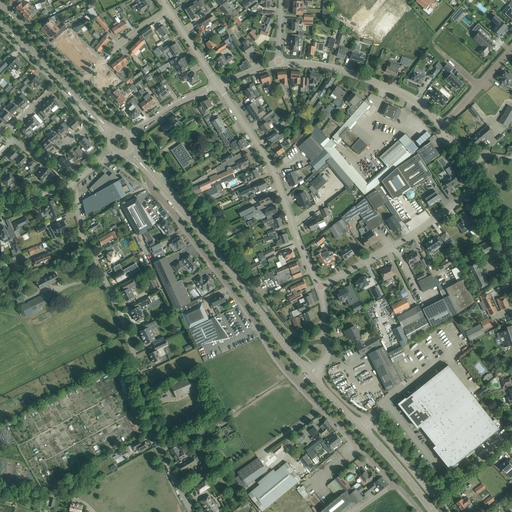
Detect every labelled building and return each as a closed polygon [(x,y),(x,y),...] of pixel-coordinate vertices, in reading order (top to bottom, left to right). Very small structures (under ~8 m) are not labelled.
[(143,0),(141,1),(140,0),(133,0),(136,5),(138,4),(140,6),(137,8),(140,12),(146,9),(147,11),(152,8),(146,0),(143,0)] [(190,7),(185,10),(189,16),(197,11),(205,6),(203,3),(200,5),(197,0),(196,0),(191,3),(193,5),(190,7)] [(222,5),(225,3),(222,0),(216,0),(217,1),(212,5),(216,10),(220,7),(222,5)] [(255,2),(249,7),(250,9),(252,11),(259,6),(258,5),(263,6),(263,8),(264,8),(269,8),(269,5),(271,5),(271,0),(257,0),(255,2)] [(371,21),(364,30),(380,43),(403,15),(406,11),(391,0),(387,0),(376,15),(374,18),(378,22),(376,24),(371,21)] [(425,10),(427,8),(427,9),(428,8),(427,8),(429,6),(432,9),(436,4),(432,0),(417,0),(416,1),(425,10)] [(19,4),(16,8),(21,14),(27,8),(31,6),(29,3),(27,4),(24,1),(22,4),(21,3),(19,4)] [(239,14),(227,1),(225,3),(222,5),(233,19),(236,17),(237,16),(239,14)] [(27,8),(21,14),(27,20),(32,15),(36,11),(31,6),(27,8)] [(197,11),(189,16),(192,21),(199,16),(201,18),(206,14),(205,13),(208,11),(205,6),(197,11)] [(461,7),(453,15),(456,18),(459,15),(462,12),(463,13),(465,11),(461,7)] [(497,15),(494,12),(491,15),(494,18),(491,20),(497,25),(493,30),(500,36),(504,31),(505,32),(509,28),(496,16),(497,15)] [(259,17),(258,20),(264,23),(263,25),(270,28),(273,20),(269,18),(268,17),(268,18),(265,16),(261,14),(259,17)] [(200,25),(196,28),(199,31),(209,25),(209,24),(215,20),(212,15),(209,17),(206,19),(202,22),(199,24),(200,25)] [(55,16),(44,21),(46,23),(41,28),(42,29),(41,30),(46,34),(55,25),(59,23),(55,16)] [(98,16),(95,18),(106,31),(109,29),(98,16)] [(236,17),(233,19),(239,26),(242,23),(237,16),(236,17)] [(121,23),(118,25),(121,30),(127,26),(124,21),(122,19),(120,20),(121,23)] [(114,34),(121,30),(118,25),(116,22),(113,24),(115,27),(112,29),(112,28),(109,30),(111,34),(113,32),(114,34)] [(255,22),(253,26),(259,29),(260,28),(262,29),(260,33),(267,36),(268,32),(270,28),(263,25),(255,22)] [(57,28),(55,25),(46,34),(50,39),(51,38),(52,38),(58,32),(60,34),(66,27),(62,23),(57,28)] [(292,23),(292,31),(297,31),(299,31),(299,35),(304,35),(304,31),(302,31),(303,28),(298,27),(299,23),(295,23),(292,23)] [(83,24),(72,29),(76,32),(77,33),(85,26),(83,24)] [(480,33),(479,33),(477,35),(477,36),(475,38),(485,48),(481,53),(480,51),(479,52),(481,53),(481,54),(482,55),(483,55),(485,56),(489,51),(490,52),(495,46),(492,44),(491,45),(490,44),(491,43),(488,40),(488,39),(490,39),(491,38),(492,37),(492,36),(478,24),(475,27),(481,32),(480,33)] [(199,31),(198,32),(201,35),(204,34),(205,37),(210,34),(214,31),(209,25),(199,31)] [(140,33),(144,38),(146,41),(149,39),(147,36),(153,31),(150,26),(140,33)] [(164,26),(158,29),(162,34),(159,36),(163,42),(168,39),(166,35),(169,34),(164,26)] [(224,28),(223,27),(217,31),(220,34),(228,29),(226,26),(224,28)] [(255,35),(254,36),(251,32),(247,35),(254,42),(258,38),(255,35)] [(229,35),(233,40),(237,47),(240,45),(237,40),(234,35),(232,36),(231,34),(229,35)] [(99,43),(104,46),(108,40),(106,39),(108,36),(106,35),(104,37),(99,43)] [(233,40),(229,35),(223,39),(226,44),(229,42),(229,43),(233,40)] [(298,51),(298,46),(301,46),(302,41),(305,41),(306,35),(304,35),(299,35),(297,35),(296,38),(291,38),(291,44),(289,44),(289,50),(298,51)] [(337,43),(337,44),(340,45),(342,46),(345,36),(339,35),(338,38),(337,41),(337,43)] [(62,38),(56,45),(60,48),(66,42),(62,38)] [(330,38),(328,46),(334,48),(336,39),(330,38)] [(135,45),(141,51),(144,48),(145,49),(147,47),(146,46),(144,44),(145,43),(141,39),(135,45)] [(213,39),(206,43),(210,50),(216,46),(218,49),(214,52),(216,55),(220,52),(227,47),(225,43),(220,46),(217,42),(218,42),(216,39),(214,40),(213,39)] [(104,46),(99,43),(96,40),(91,47),(94,49),(99,52),(104,46)] [(246,45),(242,47),(247,54),(254,50),(250,44),(249,44),(247,41),(244,43),(246,45)] [(66,42),(60,48),(64,52),(70,46),(66,42)] [(317,43),(314,42),(313,47),(308,46),(307,54),(314,55),(314,51),(316,51),(316,50),(317,50),(317,51),(323,51),(324,44),(318,43),(318,44),(317,43)] [(173,58),(181,52),(176,44),(170,47),(169,45),(161,50),(164,54),(169,51),(173,58)] [(132,52),(129,54),(132,57),(134,55),(135,56),(136,56),(141,51),(135,45),(130,50),(132,52)] [(348,54),(347,57),(351,58),(350,59),(363,63),(365,57),(364,56),(358,54),(359,51),(360,47),(355,45),(348,54)] [(70,46),(64,52),(68,56),(74,50),(70,46)] [(351,50),(340,47),(337,57),(344,59),(346,54),(348,54),(351,50)] [(74,50),(68,56),(72,60),(78,53),(74,50)] [(78,53),(72,60),(76,63),(82,57),(78,53)] [(223,55),(216,60),(221,67),(228,63),(234,59),(231,55),(225,59),(223,55)] [(123,56),(117,61),(123,68),(129,63),(127,60),(129,59),(127,56),(125,58),(123,56)] [(180,56),(170,62),(173,67),(174,68),(177,66),(180,70),(179,70),(181,74),(186,71),(185,69),(191,66),(189,62),(187,60),(186,57),(182,59),(180,56)] [(402,56),(400,64),(406,66),(407,65),(409,66),(413,60),(402,56)] [(82,57),(76,63),(80,67),(86,61),(82,57)] [(21,65),(16,59),(8,67),(11,70),(13,68),(16,71),(15,72),(17,74),(20,71),(18,69),(21,65)] [(86,61),(80,67),(83,71),(84,71),(90,65),(89,65),(86,61)] [(117,61),(111,66),(114,70),(115,70),(117,73),(123,68),(117,61)] [(389,66),(388,66),(385,72),(396,76),(398,71),(399,71),(399,72),(400,72),(401,67),(390,62),(389,66)] [(439,62),(436,66),(428,75),(433,79),(440,69),(443,67),(439,62)] [(453,69),(447,64),(443,68),(449,73),(453,69)] [(148,65),(142,70),(145,74),(146,73),(147,74),(149,72),(148,71),(151,69),(148,65)] [(159,74),(156,77),(160,83),(166,79),(161,72),(159,69),(156,70),(159,74)] [(140,70),(132,76),(135,80),(143,74),(140,70)] [(287,79),(286,71),(277,72),(278,79),(282,79),(282,84),(287,84),(287,79)] [(291,79),(289,79),(292,88),(296,86),(295,84),(300,84),(300,78),(300,77),(300,72),(291,71),(291,76),(291,79)] [(309,72),(308,77),(310,77),(310,80),(308,80),(308,84),(317,85),(319,75),(315,74),(315,72),(310,71),(309,72)] [(421,85),(422,82),(422,81),(424,77),(419,75),(419,74),(417,73),(417,74),(414,72),(413,74),(412,74),(411,79),(411,80),(411,81),(413,81),(417,83),(418,83),(421,85)] [(511,74),(509,72),(507,74),(505,72),(500,77),(502,79),(500,81),(502,83),(501,83),(502,84),(503,84),(504,85),(506,83),(508,85),(511,81),(511,74)] [(187,73),(180,77),(183,82),(189,79),(191,84),(192,84),(193,86),(196,84),(200,82),(197,76),(196,76),(195,73),(193,74),(189,76),(187,73)] [(447,76),(444,80),(448,84),(450,82),(451,83),(454,86),(454,87),(453,88),(456,91),(456,90),(458,89),(463,84),(451,73),(448,77),(447,76)] [(268,74),(260,76),(261,81),(262,84),(266,82),(269,92),(271,91),(274,90),(279,89),(276,83),(272,84),(271,81),(270,78),(268,74)] [(100,75),(94,82),(95,82),(98,85),(104,79),(101,75),(100,75)] [(33,85),(36,88),(42,82),(36,76),(34,78),(34,77),(27,84),(31,88),(33,85)] [(320,91),(318,96),(322,98),(325,94),(324,94),(329,86),(330,87),(332,84),(334,79),(329,76),(327,80),(326,79),(324,83),(323,86),(322,86),(319,91),(320,91)] [(135,82),(134,83),(136,87),(143,82),(140,78),(139,79),(135,82)] [(104,79),(98,85),(102,89),(108,83),(104,79)] [(18,81),(14,85),(18,89),(21,92),(23,90),(27,87),(23,83),(22,85),(18,81)] [(108,83),(102,89),(106,93),(113,87),(112,87),(108,83)] [(253,83),(246,87),(247,90),(245,91),(249,98),(254,95),(256,97),(261,94),(253,83)] [(159,88),(154,92),(158,97),(160,95),(162,98),(162,97),(163,98),(165,96),(165,95),(168,93),(165,89),(164,87),(163,86),(161,84),(158,87),(159,88)] [(345,93),(337,87),(332,93),(337,97),(333,103),(339,107),(343,101),(341,99),(345,93)] [(115,92),(111,95),(116,100),(121,95),(122,95),(124,92),(122,90),(121,91),(118,88),(117,90),(116,90),(115,92)] [(142,89),(139,92),(146,101),(150,106),(156,102),(149,93),(147,95),(142,89)] [(448,100),(438,90),(432,97),(443,106),(448,100)] [(308,100),(312,103),(318,94),(314,91),(308,100)] [(121,95),(116,100),(121,105),(125,101),(127,100),(124,97),(127,94),(124,92),(122,95),(121,95)] [(350,97),(347,100),(352,105),(350,107),(348,110),(348,113),(351,116),(360,106),(357,103),(359,101),(360,100),(358,98),(353,93),(350,97)] [(365,100),(370,104),(377,97),(372,93),(365,100)] [(16,103),(20,107),(21,109),(27,103),(23,100),(25,97),(22,94),(17,99),(19,100),(16,103)] [(258,100),(263,98),(261,94),(256,97),(254,98),(256,102),(253,103),(248,107),(247,108),(251,114),(262,107),(258,100)] [(45,102),(44,103),(51,110),(56,106),(57,107),(58,106),(59,107),(62,107),(65,105),(59,99),(60,100),(59,101),(55,97),(52,100),(50,99),(46,103),(45,102)] [(12,104),(7,109),(13,114),(18,109),(20,107),(16,103),(12,99),(10,101),(10,102),(12,104)] [(202,106),(199,108),(203,114),(204,116),(206,115),(210,112),(209,109),(211,107),(213,106),(212,105),(211,104),(211,103),(209,99),(204,102),(204,101),(200,103),(202,105),(202,106)] [(150,106),(146,101),(140,105),(144,111),(150,106)] [(359,155),(368,145),(350,130),(370,107),(364,101),(360,106),(351,116),(332,137),(338,143),(342,139),(359,155)] [(137,105),(134,102),(131,104),(133,106),(129,109),(132,112),(130,114),(131,114),(130,115),(133,118),(134,117),(135,118),(136,117),(136,118),(140,116),(139,115),(140,114),(137,110),(139,108),(137,105)] [(45,115),(51,110),(44,103),(41,106),(41,107),(39,108),(41,111),(38,114),(39,115),(37,116),(39,118),(42,122),(44,120),(43,120),(47,116),(45,115)] [(396,121),(400,110),(385,103),(380,114),(396,121)] [(326,110),(333,115),(337,110),(329,105),(326,110)] [(511,107),(508,106),(498,122),(507,127),(511,118),(511,107)] [(13,114),(7,109),(5,107),(2,109),(3,109),(1,111),(3,113),(0,116),(4,120),(6,122),(11,117),(10,116),(13,114)] [(262,107),(251,114),(255,121),(257,120),(257,121),(262,117),(262,116),(266,114),(268,117),(269,116),(273,113),(271,110),(266,113),(262,107)] [(280,124),(273,113),(269,116),(271,120),(272,119),(277,127),(280,124)] [(165,127),(163,130),(167,135),(176,128),(173,125),(179,121),(174,115),(168,120),(170,122),(164,126),(165,127)] [(225,129),(218,118),(214,121),(210,115),(204,119),(209,127),(211,130),(215,127),(219,133),(225,129)] [(33,116),(26,122),(32,129),(37,125),(38,126),(42,122),(39,118),(37,120),(33,116)] [(63,124),(68,129),(70,127),(74,131),(79,126),(74,120),(69,125),(66,121),(63,124)] [(271,129),(269,125),(272,123),(270,120),(261,126),(265,133),(271,129)] [(34,132),(32,129),(26,122),(18,129),(25,137),(27,135),(26,134),(29,132),(30,133),(31,132),(32,133),(34,132)] [(61,126),(56,131),(58,134),(61,137),(66,132),(65,131),(68,129),(63,124),(62,125),(61,126)] [(474,148),(493,133),(488,126),(469,142),(474,148)] [(231,133),(228,127),(225,129),(219,133),(218,134),(221,139),(225,145),(222,147),(223,149),(227,146),(230,145),(234,142),(233,140),(235,139),(231,133)] [(48,137),(51,141),(53,143),(59,138),(56,136),(58,134),(56,131),(53,128),(52,129),(54,131),(53,132),(53,133),(48,137)] [(280,136),(276,131),(266,138),(270,143),(272,141),(274,144),(284,136),(282,134),(280,136)] [(392,172),(416,151),(418,149),(413,143),(405,134),(379,158),(386,166),(392,172)] [(48,137),(46,135),(45,136),(46,137),(43,140),(45,143),(42,146),(47,152),(52,147),(49,143),(51,141),(48,137)] [(292,141),(291,141),(293,142),(295,144),(300,138),(296,135),(292,141)] [(311,172),(313,174),(316,171),(331,157),(323,147),(312,135),(299,147),(312,161),(309,163),(314,169),(311,172)] [(85,151),(94,144),(89,138),(86,140),(84,137),(78,143),(85,151)] [(241,149),(247,145),(243,139),(239,141),(238,139),(234,142),(230,145),(233,150),(237,147),(238,150),(240,149),(241,149)] [(273,147),(272,148),(276,153),(276,152),(278,156),(283,153),(285,152),(283,149),(289,145),(287,141),(280,145),(280,144),(278,145),(277,144),(276,144),(272,147),(273,147)] [(431,142),(416,152),(425,165),(439,156),(431,142)] [(192,161),(180,143),(170,150),(182,167),(192,161)] [(72,148),(66,153),(69,156),(67,158),(70,160),(69,161),(72,164),(73,166),(80,160),(78,158),(82,155),(83,155),(77,148),(74,151),(72,148)] [(13,163),(16,160),(14,157),(17,154),(12,149),(6,155),(11,160),(10,161),(13,163)] [(432,175),(431,174),(428,168),(425,165),(416,152),(416,151),(392,172),(382,181),(394,200),(404,193),(406,194),(406,196),(408,198),(411,199),(414,197),(414,194),(413,192),(416,190),(417,186),(416,185),(428,178),(432,175)] [(210,181),(199,186),(202,192),(215,186),(220,184),(221,183),(224,182),(235,177),(233,171),(239,168),(240,170),(249,165),(253,163),(248,153),(244,155),(245,159),(237,163),(238,165),(232,168),(230,167),(228,168),(227,170),(228,171),(217,175),(216,174),(209,177),(210,181)] [(233,157),(230,153),(219,160),(222,164),(233,157)] [(21,154),(16,160),(19,162),(17,164),(22,168),(25,165),(23,162),(26,159),(21,154)] [(59,160),(55,163),(62,170),(66,167),(68,165),(69,167),(72,164),(69,161),(65,157),(63,160),(62,159),(61,158),(59,160)] [(31,159),(25,164),(30,169),(28,172),(30,174),(35,170),(33,167),(36,164),(31,159)] [(350,166),(344,172),(354,183),(358,188),(365,196),(373,190),(367,183),(351,165),(350,166)] [(382,181),(392,172),(386,166),(367,183),(373,190),(378,185),(382,181)] [(450,177),(444,182),(446,185),(448,189),(453,186),(452,185),(454,184),(454,185),(458,182),(456,179),(458,178),(454,172),(450,166),(449,166),(450,167),(446,170),(450,177)] [(48,178),(50,180),(55,175),(48,169),(45,172),(41,168),(38,171),(39,172),(36,175),(44,182),(48,178)] [(250,171),(240,175),(244,184),(260,177),(256,169),(250,172),(250,171)] [(307,179),(312,185),(317,191),(327,182),(316,171),(313,174),(307,179)] [(6,172),(0,177),(0,179),(2,182),(3,181),(8,186),(11,183),(12,184),(16,180),(10,174),(9,175),(6,172)] [(291,173),(287,175),(291,186),(296,184),(299,183),(299,182),(303,180),(302,177),(301,178),(298,179),(294,172),(291,173)] [(86,217),(134,190),(123,181),(122,182),(121,180),(119,178),(102,176),(89,189),(93,195),(83,201),(86,217)] [(259,188),(260,191),(264,189),(264,188),(267,186),(265,181),(257,184),(250,187),(249,186),(240,190),(243,196),(245,194),(246,195),(250,194),(249,193),(252,192),(252,193),(256,191),(255,190),(259,188)] [(312,196),(317,191),(312,185),(308,189),(312,192),(310,194),(312,196)] [(370,230),(371,230),(382,222),(383,223),(374,210),(385,203),(389,201),(378,185),(373,190),(365,196),(366,197),(355,207),(354,206),(341,218),(345,223),(359,214),(370,230)] [(219,195),(215,187),(196,195),(199,201),(207,197),(208,200),(219,195)] [(6,192),(12,197),(15,194),(9,189),(6,192)] [(301,207),(301,208),(310,204),(305,192),(296,196),(298,201),(299,200),(302,207),(301,207)] [(441,199),(436,192),(432,194),(431,192),(425,196),(429,202),(427,202),(430,206),(436,202),(436,203),(436,202),(437,202),(438,201),(439,200),(440,200),(439,200),(441,199)] [(256,205),(257,209),(264,207),(263,205),(270,202),(267,194),(258,198),(260,203),(256,205)] [(137,198),(124,205),(137,228),(140,235),(143,234),(145,232),(148,231),(154,228),(153,226),(156,223),(154,220),(141,205),(137,198)] [(58,214),(56,209),(57,209),(52,200),(45,203),(47,207),(42,210),(44,215),(47,213),(50,218),(58,214)] [(389,201),(385,203),(393,215),(397,212),(389,201)] [(253,205),(244,209),(247,215),(256,210),(253,205)] [(267,208),(266,207),(256,211),(253,212),(254,213),(255,216),(260,213),(261,215),(262,215),(263,216),(264,216),(265,217),(266,216),(268,219),(269,218),(273,217),(272,214),(277,212),(278,211),(277,208),(276,208),(275,206),(272,207),(271,206),(267,208)] [(330,215),(327,208),(321,210),(324,218),(330,215)] [(234,212),(237,219),(243,216),(239,210),(234,212)] [(462,221),(457,225),(461,231),(466,227),(472,235),(478,231),(472,223),(477,219),(473,213),(468,217),(464,212),(458,216),(462,221)] [(393,216),(386,221),(390,227),(393,231),(397,229),(400,227),(400,226),(398,223),(393,216)] [(271,227),(276,226),(277,229),(283,227),(280,218),(274,220),(273,217),(269,218),(268,219),(263,221),(265,226),(268,225),(269,226),(271,227)] [(313,222),(308,224),(311,230),(315,228),(319,227),(320,228),(326,226),(325,222),(325,221),(323,218),(317,221),(317,220),(313,222)] [(16,228),(25,224),(22,219),(14,223),(16,228)] [(329,229),(322,235),(324,238),(331,232),(336,239),(349,230),(347,227),(342,219),(337,223),(329,229)] [(170,223),(169,224),(166,220),(161,224),(160,222),(156,225),(160,229),(162,227),(164,230),(162,232),(165,236),(168,235),(174,230),(171,227),(172,226),(170,223)] [(67,227),(65,222),(64,223),(63,222),(61,224),(60,222),(49,227),(51,230),(55,228),(57,233),(58,232),(59,235),(55,237),(55,238),(65,233),(64,230),(66,228),(67,227)] [(88,233),(93,230),(103,225),(102,222),(99,223),(98,222),(86,228),(88,233)] [(36,229),(38,233),(46,229),(44,224),(36,229)] [(0,226),(0,236),(1,236),(3,239),(7,237),(9,241),(13,239),(7,227),(5,229),(3,226),(2,226),(0,226)] [(366,234),(363,229),(361,229),(359,230),(361,233),(362,240),(367,247),(367,246),(372,243),(373,243),(377,240),(371,230),(370,230),(366,234)] [(116,230),(112,233),(115,238),(116,241),(120,238),(121,238),(116,230)] [(99,240),(102,245),(114,238),(111,233),(99,240)] [(440,237),(440,238),(441,237),(445,243),(450,239),(446,233),(440,237)] [(274,239),(277,246),(288,242),(287,238),(288,237),(287,234),(286,234),(285,234),(279,237),(278,234),(265,238),(266,242),(274,239)] [(324,238),(322,235),(315,241),(319,245),(325,239),(324,238)] [(172,243),(169,245),(174,251),(177,248),(178,249),(185,244),(182,241),(183,241),(182,240),(183,239),(181,237),(180,238),(180,237),(177,239),(172,242),(172,243)] [(429,242),(425,245),(427,249),(426,250),(430,255),(433,252),(434,254),(441,249),(448,261),(449,260),(450,262),(453,260),(445,246),(442,242),(440,243),(436,239),(436,238),(432,240),(431,240),(429,242)] [(149,248),(155,245),(153,240),(147,243),(149,248)] [(121,245),(119,242),(106,249),(109,253),(106,255),(111,263),(112,263),(112,264),(117,261),(116,260),(119,259),(118,259),(119,258),(117,254),(121,252),(118,247),(121,245)] [(494,249),(490,242),(478,249),(481,256),(494,249)] [(149,248),(157,261),(165,257),(166,257),(164,251),(160,243),(149,248)] [(16,254),(21,251),(17,244),(12,246),(16,254)] [(37,246),(28,250),(30,254),(39,250),(37,246)] [(345,260),(353,254),(349,246),(340,252),(345,260)] [(320,262),(331,256),(325,247),(320,250),(322,253),(316,256),(320,262)] [(263,253),(260,254),(263,260),(266,259),(266,258),(275,253),(273,248),(263,254),(263,253)] [(290,259),(289,258),(294,257),(292,250),(286,252),(286,251),(280,254),(280,255),(279,256),(278,258),(282,266),(287,264),(285,262),(290,259)] [(36,265),(44,262),(45,264),(45,265),(48,264),(48,263),(47,260),(50,259),(48,253),(33,259),(36,265)] [(413,253),(406,257),(410,265),(420,260),(416,253),(414,254),(413,253)] [(194,260),(190,254),(183,259),(183,260),(180,262),(179,261),(173,266),(178,272),(184,268),(184,267),(187,265),(192,272),(199,267),(199,266),(199,265),(197,262),(198,262),(195,259),(194,260)] [(333,255),(331,256),(320,262),(323,267),(329,264),(328,263),(331,262),(336,260),(333,255)] [(13,272),(20,269),(15,257),(8,260),(13,272)] [(165,257),(157,261),(154,262),(165,287),(176,282),(165,257)] [(260,262),(246,269),(248,273),(262,266),(260,262)] [(273,271),(264,275),(266,280),(271,278),(272,282),(276,280),(274,277),(276,276),(279,285),(292,280),(297,278),(302,276),(296,262),(292,264),(289,265),(289,266),(288,266),(283,268),(276,271),(275,270),(273,271)] [(468,267),(479,289),(489,284),(481,268),(479,269),(476,263),(468,267)] [(119,264),(113,268),(117,274),(114,276),(116,278),(115,278),(115,279),(116,279),(118,282),(127,277),(125,274),(129,271),(131,275),(140,270),(139,269),(137,271),(134,266),(124,272),(119,264)] [(390,282),(388,278),(397,274),(393,266),(385,270),(385,269),(380,271),(385,280),(386,280),(386,281),(387,281),(386,282),(384,283),(383,284),(384,286),(385,286),(390,284),(390,283),(390,282)] [(422,309),(431,328),(458,314),(474,302),(457,267),(451,270),(458,283),(440,292),(444,299),(422,309)] [(55,273),(36,282),(40,289),(59,280),(55,273)] [(431,275),(418,282),(423,292),(437,286),(431,275)] [(206,289),(209,292),(215,287),(212,283),(213,282),(209,277),(204,281),(201,276),(195,281),(203,292),(206,289)] [(363,286),(364,287),(368,285),(370,287),(375,285),(372,278),(369,279),(367,277),(365,278),(364,277),(360,279),(360,280),(354,283),(357,289),(363,286)] [(148,280),(153,291),(157,288),(152,278),(148,280)] [(135,284),(133,280),(122,286),(124,290),(125,290),(125,291),(122,292),(126,301),(128,300),(128,302),(132,300),(131,299),(133,298),(131,294),(133,293),(131,288),(136,285),(135,284)] [(175,310),(180,308),(191,303),(184,286),(182,280),(176,282),(165,287),(175,310)] [(290,296),(288,297),(289,301),(290,303),(290,302),(291,303),(300,298),(303,296),(300,291),(297,292),(297,291),(299,290),(302,289),(306,287),(304,281),(299,283),(296,284),(289,287),(292,292),(293,292),(294,294),(290,296)] [(494,290),(490,293),(491,296),(492,296),(492,297),(501,291),(499,287),(494,290)] [(194,289),(190,292),(196,298),(199,295),(194,289)] [(340,294),(337,295),(340,301),(343,300),(343,301),(347,299),(350,305),(360,301),(355,290),(348,293),(346,289),(343,290),(342,289),(338,291),(340,294)] [(27,302),(33,314),(42,310),(41,308),(47,305),(46,302),(54,298),(50,291),(27,302)] [(490,293),(489,294),(486,295),(485,293),(480,296),(482,301),(478,303),(481,309),(485,307),(489,316),(497,312),(495,306),(492,307),(488,298),(491,297),(490,297),(491,296),(490,293)] [(213,307),(226,301),(225,300),(225,299),(224,296),(223,296),(223,295),(210,300),(213,307)] [(137,321),(138,322),(144,319),(143,318),(145,317),(141,311),(143,310),(141,307),(147,304),(148,305),(152,303),(148,296),(134,304),(136,308),(136,307),(136,308),(131,311),(133,315),(132,315),(134,318),(134,317),(136,321),(137,321)] [(299,300),(300,303),(297,305),(298,309),(291,312),(293,318),(308,310),(307,306),(313,304),(310,296),(304,298),(299,300)] [(504,296),(497,299),(501,310),(508,308),(504,296)] [(399,302),(391,306),(395,314),(401,326),(409,342),(410,342),(431,330),(419,305),(411,309),(409,307),(405,299),(399,302)] [(180,308),(190,330),(209,321),(202,304),(199,306),(196,301),(198,300),(191,303),(180,308)] [(364,308),(360,301),(351,306),(355,313),(364,308)] [(301,318),(302,318),(304,324),(308,322),(307,321),(314,318),(311,311),(300,315),(301,318)] [(281,313),(279,315),(284,323),(287,321),(281,313)] [(458,315),(454,318),(470,341),(485,333),(480,324),(470,329),(467,324),(465,325),(458,315)] [(214,317),(209,321),(190,330),(198,347),(218,338),(219,340),(229,338),(214,317)] [(299,317),(292,319),(296,330),(303,328),(299,317)] [(491,319),(490,317),(480,322),(484,330),(495,325),(492,319),(491,319)] [(145,329),(140,332),(142,337),(143,340),(144,340),(146,344),(151,342),(156,340),(154,335),(155,335),(153,330),(154,329),(153,326),(157,324),(155,319),(148,323),(143,325),(145,329)] [(506,347),(508,347),(511,345),(511,343),(511,342),(511,325),(506,327),(507,330),(497,334),(498,339),(500,338),(503,348),(506,347)] [(348,330),(344,332),(346,335),(349,334),(353,341),(354,340),(355,339),(358,345),(357,346),(362,355),(366,353),(368,351),(369,354),(368,354),(372,362),(388,354),(379,337),(376,339),(375,336),(370,339),(368,336),(364,338),(362,339),(357,330),(355,326),(348,330)] [(401,326),(393,330),(401,346),(409,342),(401,326)] [(150,358),(151,358),(154,363),(155,362),(156,363),(161,361),(160,360),(162,359),(160,357),(165,354),(162,348),(168,346),(167,345),(168,344),(166,341),(154,347),(156,350),(156,351),(149,354),(150,355),(149,355),(150,358)] [(372,362),(388,392),(405,379),(396,363),(407,357),(401,346),(388,354),(372,362)] [(500,430),(448,365),(399,404),(418,428),(420,426),(436,447),(434,448),(451,469),(500,430)] [(171,385),(176,398),(198,389),(192,376),(190,377),(190,376),(188,377),(188,378),(171,385)] [(506,390),(508,389),(510,396),(507,397),(509,405),(511,403),(511,384),(510,378),(501,380),(503,387),(505,386),(506,390)] [(226,416),(219,420),(221,425),(229,420),(226,416)] [(320,432),(322,435),(332,427),(327,421),(322,424),(322,425),(320,427),(323,430),(320,432)] [(308,431),(313,438),(319,433),(314,427),(308,431)] [(327,438),(321,443),(325,448),(328,445),(332,450),(338,445),(338,444),(339,443),(341,441),(336,434),(329,440),(328,440),(327,438)] [(291,448),(297,444),(304,439),(301,435),(294,440),(291,436),(286,440),(291,448)] [(144,450),(148,448),(145,441),(141,443),(139,440),(130,445),(131,446),(130,446),(129,446),(128,446),(128,447),(127,448),(129,451),(130,452),(133,450),(134,451),(138,449),(140,452),(141,452),(142,452),(144,451),(144,450)] [(183,451),(179,445),(170,450),(173,456),(177,453),(178,454),(183,451)] [(127,447),(118,452),(120,456),(129,451),(127,448),(127,447)] [(226,462),(217,447),(211,451),(220,465),(226,462)] [(193,451),(188,454),(191,458),(199,453),(196,449),(195,450),(193,451)] [(312,450),(307,453),(312,460),(317,456),(316,455),(313,451),(312,450)] [(177,453),(173,456),(177,462),(186,457),(183,451),(178,454),(177,453)] [(311,463),(304,455),(300,459),(306,467),(311,463)] [(197,463),(193,457),(178,467),(182,472),(197,463)] [(243,481),(246,486),(267,471),(258,458),(237,473),(239,476),(235,478),(239,483),(243,481)] [(511,460),(511,459),(508,462),(507,460),(499,467),(500,467),(499,468),(502,471),(502,470),(505,473),(508,475),(511,471),(511,460)] [(301,480),(287,462),(248,494),(262,511),(301,480)] [(368,475),(365,471),(360,476),(366,483),(368,481),(369,482),(375,477),(372,473),(368,475)] [(335,479),(345,491),(350,487),(344,479),(344,480),(340,475),(335,479)] [(375,481),(367,488),(370,491),(376,486),(380,491),(387,485),(381,477),(375,482),(375,481)] [(357,503),(347,491),(346,492),(346,491),(345,492),(335,479),(327,485),(335,495),(339,492),(341,495),(323,510),(320,511),(344,511),(349,508),(350,509),(356,504),(357,503)] [(196,488),(200,493),(206,489),(203,483),(196,488)] [(477,494),(485,488),(482,484),(474,490),(477,494)] [(362,485),(356,489),(360,494),(365,489),(362,485)] [(298,490),(304,498),(309,494),(303,486),(298,490)] [(368,493),(370,491),(367,488),(365,489),(360,494),(356,489),(353,486),(347,491),(357,503),(368,494),(368,493)] [(489,494),(482,500),(486,506),(494,500),(489,494)] [(206,508),(208,511),(216,511),(219,510),(215,505),(217,504),(215,499),(212,501),(208,496),(200,501),(205,509),(206,508)] [(473,506),(471,503),(467,497),(463,500),(462,499),(456,503),(462,510),(467,506),(469,509),(473,506)] [(70,511),(75,511),(81,511),(83,506),(79,506),(79,505),(71,503),(70,511)]
